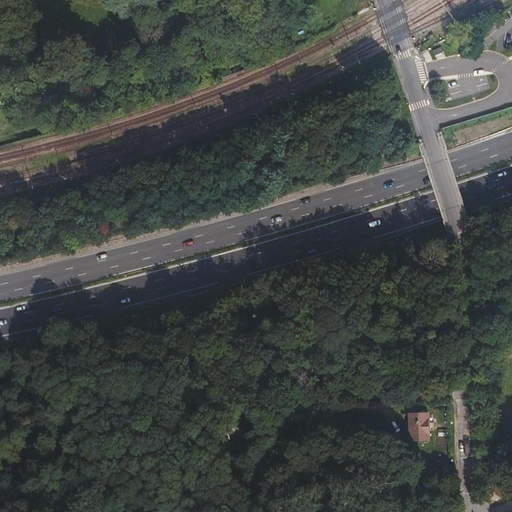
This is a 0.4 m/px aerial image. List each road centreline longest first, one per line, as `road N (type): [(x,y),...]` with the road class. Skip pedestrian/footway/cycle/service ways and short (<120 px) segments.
road 1 (motorway): [(511,143),(226,233),(0,288)]
road 2 (motorway): [(0,322),(213,271),(511,180)]
road 3 (track): [(411,511),(257,427),(0,465)]
road 4 (unclassified): [(429,132),(464,255),(471,511)]
road 5 (track): [(257,427),(466,392)]
road 6 (residential): [(425,123),(495,104),(506,74),(489,60),(408,74)]
